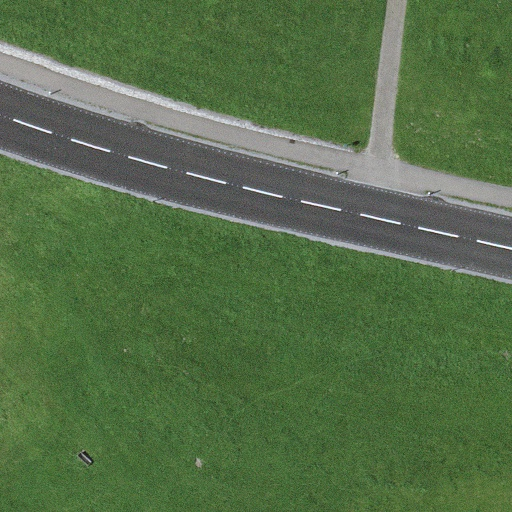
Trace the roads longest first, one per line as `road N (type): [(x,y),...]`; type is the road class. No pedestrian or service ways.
road 1 (tertiary): [(511,249),(168,168),(0,116)]
road 2 (track): [(397,0),(371,216)]
